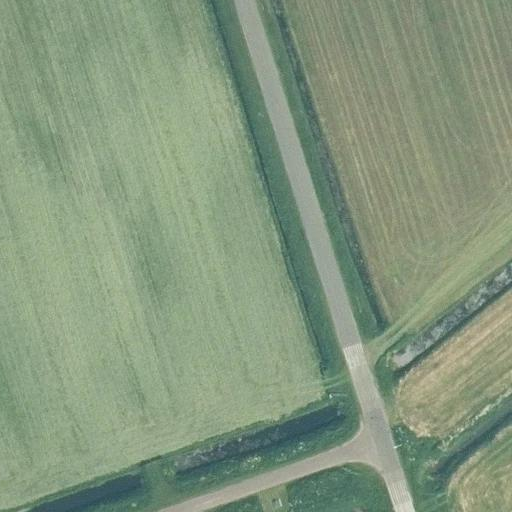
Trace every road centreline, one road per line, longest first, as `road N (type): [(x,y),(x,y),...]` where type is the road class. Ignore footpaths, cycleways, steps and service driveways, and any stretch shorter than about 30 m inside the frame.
road 1 (tertiary): [(380,439),(244,0)]
road 2 (unclassified): [(170,511),(380,439)]
